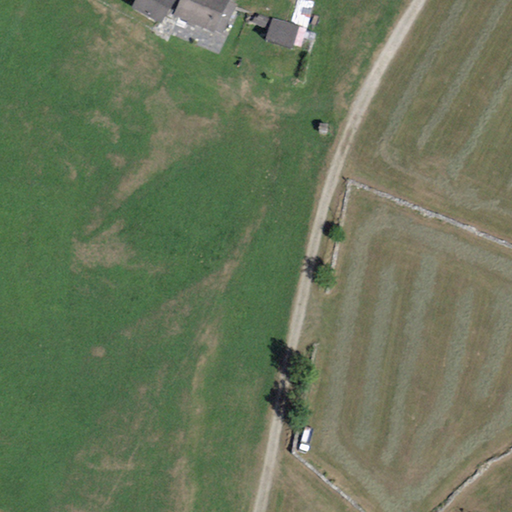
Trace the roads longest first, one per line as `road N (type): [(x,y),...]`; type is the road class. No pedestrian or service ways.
road 1 (track): [(258,511),(332,172),(416,0)]
road 2 (track): [(81,0),(260,99),(302,108),(363,98)]
